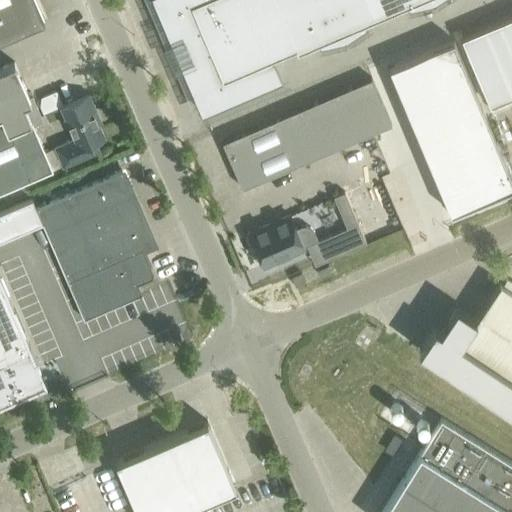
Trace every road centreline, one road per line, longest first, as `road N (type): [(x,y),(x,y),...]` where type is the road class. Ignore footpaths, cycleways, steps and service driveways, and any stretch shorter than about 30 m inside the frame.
road 1 (unclassified): [(99,0),(251,345)]
road 2 (unknown): [(461,0),(159,135)]
road 3 (unclassified): [(251,345),(511,230)]
road 4 (unclassified): [(251,345),(0,450)]
road 5 (unclassified): [(320,511),(251,345)]
